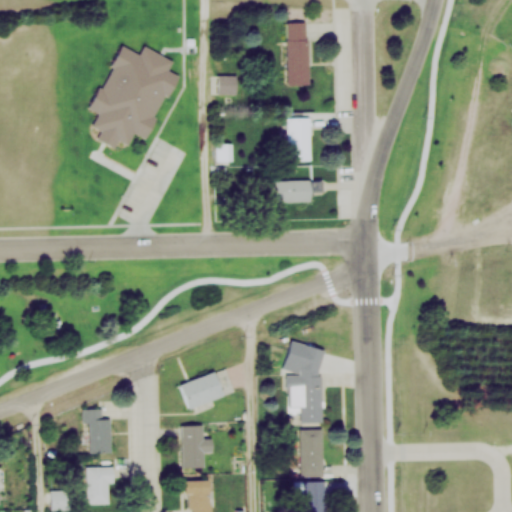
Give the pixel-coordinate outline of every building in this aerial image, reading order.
[(285,83),(306,83),(306,21),(285,21),(285,83)] [(121,44),(109,66),(112,67),(101,88),(98,86),(86,107),(97,113),(90,126),(99,131),(95,138),(111,147),(116,139),(126,145),(132,133),(143,139),(155,117),(152,115),(164,94),(168,96),(179,76),(167,70),(172,60),(143,44),(137,54),(121,44)] [(309,117),(285,117),(285,160),(309,160),(309,117)] [(232,143),(217,143),(217,162),(232,162),(232,143)] [(320,179),(273,179),(273,201),(307,201),(307,189),(320,189),(320,179)] [(287,411),(298,414),(298,421),(320,421),(320,362),(322,353),(322,348),(288,339),(283,358),(287,411)] [(235,391),(227,366),(176,382),(183,407),(235,391)] [(110,452),(109,416),(101,417),(101,407),(85,408),(86,453),(110,452)] [(180,424),(180,467),(202,467),(202,423),(180,424)] [(299,474),(321,474),(321,427),(298,427),(299,474)] [(85,504),(112,504),(112,466),(85,466),(85,504)] [(210,511),(210,480),(183,480),(183,509),(191,509),(191,511),(210,511)] [(294,480),(294,498),(304,498),(304,511),(324,511),(324,480),(294,480)]
